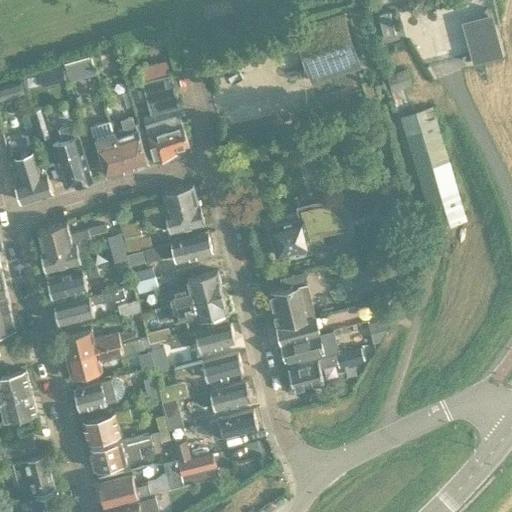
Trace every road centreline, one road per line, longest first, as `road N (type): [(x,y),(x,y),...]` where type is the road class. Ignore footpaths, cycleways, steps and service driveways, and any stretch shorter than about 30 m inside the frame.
road 1 (residential): [(316,467),(276,422),(209,157)]
road 2 (residential): [(11,216),(87,511)]
road 3 (unclassified): [(316,467),(479,398),(509,427)]
road 4 (residential): [(511,214),(426,20)]
road 5 (residential): [(209,157),(11,216)]
